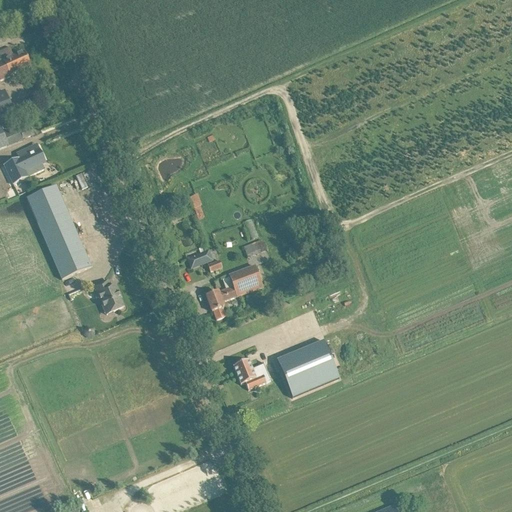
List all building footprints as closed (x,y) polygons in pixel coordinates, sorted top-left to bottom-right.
[(10,77),(30,68),(24,53),(13,57),(10,48),(0,52),(0,81),(1,82),(10,77)] [(0,125),(22,117),(19,109),(11,112),(4,94),(0,95),(0,125)] [(34,135),(30,125),(19,129),(23,140),(34,135)] [(20,141),(16,131),(3,137),(7,146),(20,141)] [(44,171),(42,165),(45,164),(37,147),(28,151),(18,156),(20,159),(5,167),(14,185),(31,177),(44,171)] [(82,175),(77,176),(81,190),(86,189),(82,175)] [(91,268),(67,213),(56,188),(27,200),(61,281),(91,268)] [(197,195),(189,197),(198,221),(205,218),(197,195)] [(251,240),(258,238),(252,220),(245,222),(251,240)] [(251,248),(244,250),(248,260),(255,258),(251,248)] [(212,262),(208,252),(187,260),(191,270),(212,262)] [(222,270),(219,263),(207,267),(210,274),(222,270)] [(218,293),(206,297),(211,313),(213,313),(216,322),(225,318),(222,309),(224,309),(222,304),(236,299),(263,290),(259,279),(233,288),(234,292),(221,296),(220,293),(218,294),(218,293)] [(123,309),(117,294),(118,293),(115,287),(110,289),(106,281),(91,288),(96,299),(99,298),(106,316),(123,309)] [(323,342),(277,362),(292,399),(339,380),(323,342)] [(245,384),(248,391),(271,382),(265,369),(254,374),(248,361),(244,363),(243,361),(237,364),(237,366),(233,368),(240,386),(245,384)]
